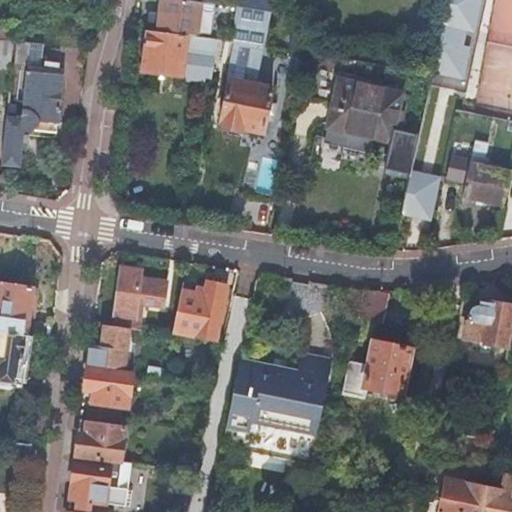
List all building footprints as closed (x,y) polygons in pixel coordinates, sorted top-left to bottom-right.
[(197,32),(202,2),(188,0),(163,0),(159,26),(197,32)] [(484,0),(452,0),(434,87),(467,90),(484,0)] [(271,13),(236,8),(231,42),(264,47),(271,13)] [(289,50),(305,53),(310,27),(294,23),(289,50)] [(219,40),(149,29),(143,70),(188,76),(187,81),(205,83),(206,79),(212,79),(219,40)] [(14,39),(0,37),(0,62),(11,64),(11,63),(13,41),(14,39)] [(31,43),(13,41),(11,63),(27,64),(27,63),(30,63),(31,43)] [(289,50),(287,50),(282,76),(300,79),(305,53),(289,50)] [(27,68),(62,72),(63,66),(30,63),(27,63),(27,64),(27,68)] [(7,115),(2,162),(21,164),(22,145),(23,133),(23,130),(26,130),(27,130),(28,130),(29,129),(30,129),(31,129),(32,128),(33,128),(34,127),(35,127),(35,126),(36,126),(37,125),(38,124),(39,123),(39,122),(41,122),(41,120),(58,121),(60,121),(64,72),(62,72),(27,68),(23,116),(7,115)] [(340,77),(329,126),(392,140),(403,92),(340,77)] [(230,80),(221,128),(244,131),(244,129),(265,132),(273,87),(230,80)] [(424,112),(414,157),(436,161),(446,117),(424,112)] [(450,139),(440,183),(463,188),(461,196),(501,204),(509,169),(483,163),(493,117),(478,114),(472,144),(450,139)] [(41,120),(41,122),(40,128),(57,129),(58,121),(41,120)] [(431,181),(410,176),(394,251),(413,251),(420,218),(423,219),(431,181)] [(91,344),(88,367),(124,373),(131,324),(142,326),(145,303),(166,306),(169,284),(141,279),(142,271),(122,268),(114,321),(106,320),(103,346),(91,344)] [(182,291),(174,331),(217,339),(228,285),(225,280),(215,278),(208,283),(206,295),(182,291)] [(0,331),(26,335),(51,339),(53,323),(27,319),(29,305),(34,304),(35,294),(31,291),(32,287),(0,282),(0,331)] [(364,291),(339,287),(334,311),(351,315),(359,316),(364,291)] [(381,291),(364,291),(359,316),(359,318),(374,322),(384,324),(389,300),(379,298),(381,291)] [(462,332),(511,341),(511,339),(511,305),(482,300),(481,303),(476,305),(472,307),(468,306),(462,332)] [(0,372),(20,375),(26,335),(0,331),(0,372)] [(413,349),(374,340),(369,365),(350,361),(343,393),(363,397),(365,389),(403,397),(413,349)] [(239,360),(222,447),(311,465),(332,359),(301,353),(297,371),(239,360)] [(88,367),(85,389),(89,390),(95,391),(93,402),(128,407),(133,374),(124,373),(88,367)] [(79,432),(77,454),(111,459),(121,461),(126,428),(91,423),(90,434),(84,433),(79,432)] [(77,454),(71,498),(78,499),(77,507),(78,507),(89,508),(90,501),(112,504),(115,487),(107,486),(111,459),(77,454)] [(445,480),(439,511),(511,511),(511,476),(504,475),(501,492),(445,480)] [(78,499),(71,498),(70,506),(77,507),(78,499)]
